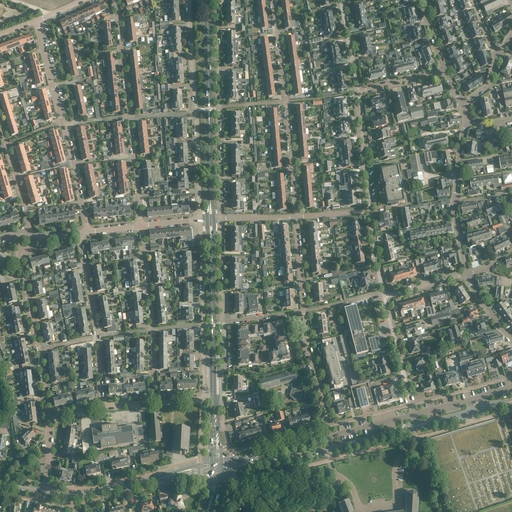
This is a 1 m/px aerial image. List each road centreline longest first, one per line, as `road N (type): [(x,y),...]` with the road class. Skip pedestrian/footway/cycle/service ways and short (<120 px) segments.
road 1 (residential): [(140,226),(114,0)]
road 2 (residential): [(189,0),(200,219)]
road 3 (secondary): [(211,219),(207,0)]
road 4 (residential): [(272,0),(296,217)]
road 5 (residential): [(36,20),(87,232)]
road 6 (residential): [(218,218),(216,0)]
road 7 (residential): [(200,219),(204,398)]
road 8 (residential): [(153,402),(140,226)]
road 9 (residential): [(78,233),(99,335),(103,405)]
road 10 (residential): [(50,417),(18,251)]
road 11 (secondary): [(214,372),(211,219)]
